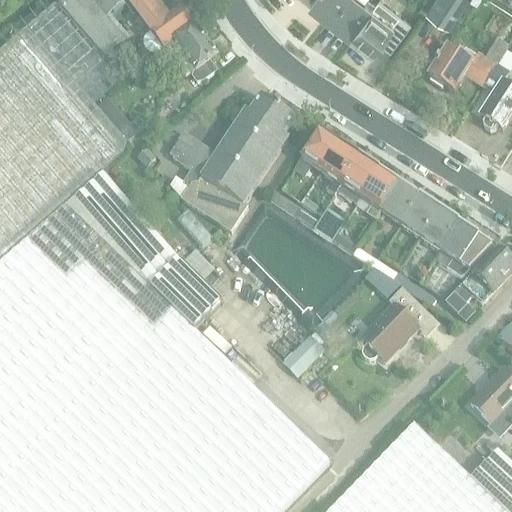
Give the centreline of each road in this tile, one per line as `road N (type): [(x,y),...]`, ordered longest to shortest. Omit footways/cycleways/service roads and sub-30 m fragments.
road 1 (tertiary): [(233,0),(264,52),(511,208)]
road 2 (unclassified): [(297,511),(511,292)]
